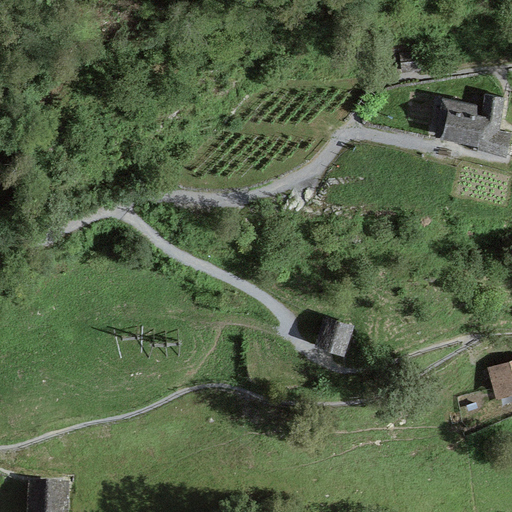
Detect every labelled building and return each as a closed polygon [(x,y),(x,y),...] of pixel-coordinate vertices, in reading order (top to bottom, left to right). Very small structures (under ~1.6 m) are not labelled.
[(419,51),(401,53),(403,70),(421,68),(419,51)] [(507,131),(498,129),(503,97),(484,93),(481,114),(474,113),(476,104),(442,98),(436,130),(479,139),(479,143),(474,142),(474,144),(462,141),(460,145),(477,149),(478,147),(501,154),(507,131)] [(329,321),(321,338),(339,345),(346,328),(329,321)] [(511,362),(490,369),(496,391),(511,386),(511,362)] [(30,482),(28,511),(61,511),(63,484),(30,482)]
